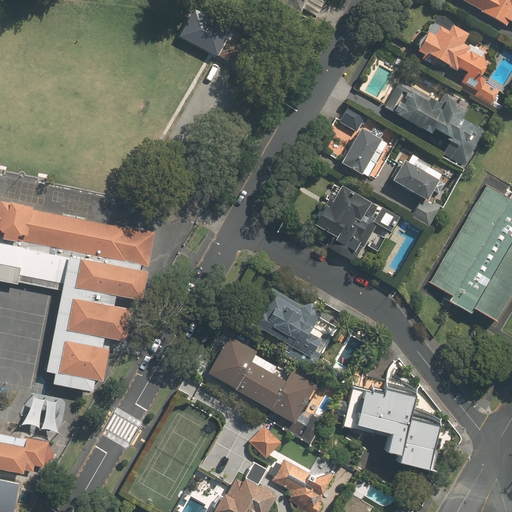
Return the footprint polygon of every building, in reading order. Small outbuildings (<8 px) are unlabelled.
[(268,0),(298,12),(303,0),(268,0)] [(324,0),(307,0),(303,8),(317,15),(324,0)] [(479,13),(505,25),(507,20),(511,22),(511,0),(465,0),(481,8),(479,13)] [(464,43),(469,33),(450,23),(445,32),(436,28),(432,35),(425,31),(415,48),(455,71),(449,81),(496,107),(506,91),(477,75),(487,56),(464,43)] [(255,53),(229,39),(221,55),(246,69),(255,53)] [(429,134),(433,127),(450,137),(441,153),(462,165),(482,130),(463,118),(470,106),(445,92),(438,104),(401,82),(385,108),(429,134)] [(362,114),(348,106),(338,123),(353,131),(362,114)] [(371,132),(361,127),(341,162),(366,177),(386,141),(381,138),(385,131),(374,126),(371,132)] [(426,201),(442,174),(411,156),(407,163),(402,160),(391,180),(426,201)] [(337,183),(313,225),(332,236),(327,245),(355,261),(376,224),(390,232),(398,217),(337,183)] [(495,320),(511,289),(511,199),(484,184),(429,284),(495,320)] [(439,208),(419,198),(410,216),(430,226),(439,208)] [(0,274),(78,290),(63,368),(101,375),(109,335),(125,338),(133,296),(142,298),(156,227),(128,221),(127,226),(0,201),(0,274)] [(319,316),(273,289),(260,312),(267,317),(261,327),(284,341),(279,350),(310,367),(331,330),(316,322),(319,316)] [(321,422),(301,410),(316,386),(291,371),(289,375),(254,355),(256,351),(229,335),(208,371),(294,422),(290,430),(310,441),(321,422)] [(343,368),(326,359),(318,374),(335,383),(343,368)] [(409,415),(414,392),(383,385),(382,390),(353,384),(344,424),(388,433),(384,451),(398,454),(397,461),(428,468),(438,421),(409,415)] [(265,425),(249,440),(265,457),(281,442),(265,425)] [(0,473),(21,477),(23,471),(32,472),(34,464),(43,466),(48,441),(0,431),(0,473)] [(317,501),(329,477),(319,472),(316,477),(309,474),(311,470),(283,457),(272,480),(290,489),(284,500),(307,511),(317,511),(322,503),(317,501)] [(267,511),(278,493),(259,483),(266,470),(251,462),(241,479),(236,476),(227,493),(222,490),(210,511),(212,511),(267,511)] [(14,511),(21,483),(0,478),(0,511),(14,511)]
